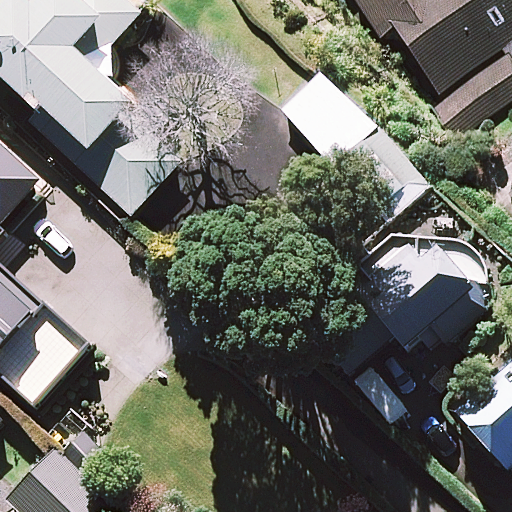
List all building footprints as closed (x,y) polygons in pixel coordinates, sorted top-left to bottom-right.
[(0,0),(0,52),(76,124),(123,60),(76,26),(118,11),(124,0),(0,0)] [(511,0),(423,0),(469,62),(511,26),(511,0)] [(297,78),(433,196),(477,150),(369,29),(297,78)] [(0,325),(40,279),(0,234),(0,195),(42,137),(0,109),(0,325)] [(361,259),(424,317),(489,253),(430,207),(361,259)] [(511,336),(472,385),(511,423),(511,336)] [(89,430),(64,454),(96,487),(121,462),(89,430)] [(117,511),(60,457),(13,507),(18,511),(117,511)]
